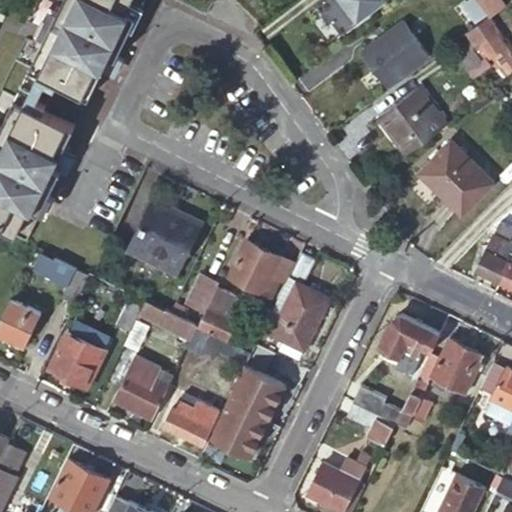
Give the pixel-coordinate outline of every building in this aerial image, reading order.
[(131,0),(61,0),(29,66),(59,81),(90,96),(104,68),(111,71),(117,58),(123,61),(124,60),(117,57),(138,14),(127,9),(131,0)] [(144,0),(131,0),(127,9),(138,14),(144,0)] [(369,11),(383,0),(322,0),(316,5),(317,6),(320,3),(342,32),(360,18),(358,14),(367,8),(369,11)] [(479,0),(490,14),(508,0),(479,0)] [(467,31),(476,45),(479,43),(489,56),(495,52),(508,71),(511,68),(511,51),(495,29),(499,27),(490,14),(471,28),(467,31)] [(403,20),(361,49),(385,82),(427,52),(403,20)] [(476,45),(463,54),(473,68),(489,56),(479,43),(476,45)] [(59,81),(29,66),(15,95),(44,110),(59,81)] [(407,153),(448,122),(419,85),(379,115),(407,153)] [(44,110),(15,95),(12,99),(74,129),(76,125),(44,110)] [(511,97),(510,96),(491,131),(511,142),(511,97)] [(74,129),(12,99),(0,124),(0,226),(16,234),(29,207),(40,212),(61,170),(67,173),(68,172),(62,169),(68,157),(62,153),(74,129)] [(452,138),(420,171),(463,212),(495,180),(452,138)] [(167,259),(182,266),(203,222),(191,215),(189,219),(169,209),(150,201),(131,241),(151,251),(155,255),(162,259),(167,259)] [(191,215),(170,206),(169,209),(189,219),(191,215)] [(40,212),(29,207),(16,234),(26,239),(40,212)] [(478,266),(511,283),(511,239),(510,239),(511,236),(511,225),(501,220),(496,231),(478,266)] [(284,276),(288,278),(293,267),(281,261),(284,254),(250,238),(231,277),(273,298),(284,276)] [(151,251),(131,241),(127,250),(178,274),(182,266),(167,259),(162,259),(155,255),(151,251)] [(74,294),(84,271),(72,265),(72,266),(39,250),(31,265),(64,282),(62,288),(74,294)] [(316,257),(302,250),(293,267),(288,278),(299,283),(275,332),(286,337),(282,346),(300,355),(329,297),(303,285),(316,257)] [(216,285),(219,281),(201,273),(187,302),(204,310),(216,285)] [(140,308),(145,298),(101,277),(96,291),(125,305),(114,328),(128,334),(136,317),(140,308)] [(288,278),(264,327),(275,332),(299,283),(288,278)] [(198,324),(223,336),(227,338),(237,318),(229,313),(237,296),(216,285),(204,310),(198,324)] [(12,297),(0,321),(0,331),(27,345),(43,313),(12,297)] [(172,311),(145,298),(140,308),(193,333),(198,324),(172,311)] [(430,351),(440,331),(403,312),(394,315),(380,346),(387,350),(383,358),(398,365),(397,367),(413,375),(418,365),(422,367),(430,351)] [(128,334),(125,340),(139,347),(150,323),(136,317),(128,334)] [(223,336),(198,324),(193,333),(187,346),(212,359),(218,348),(223,336)] [(87,386),(106,348),(68,330),(50,368),(87,386)] [(218,348),(246,363),(252,351),(227,338),(223,336),(218,348)] [(395,421),(405,426),(413,412),(424,418),(432,402),(421,397),(431,375),(466,391),(484,353),(450,336),(440,355),(430,351),(422,367),(407,398),(400,412),(395,421)] [(115,398),(153,417),(170,382),(157,375),(161,365),(137,353),(115,398)] [(285,384),(246,363),(212,435),(250,454),(285,384)] [(511,436),(511,367),(508,365),(493,396),(511,405),(511,421),(506,433),(511,436)] [(362,384),(354,401),(355,402),(374,411),(395,421),(400,412),(394,408),(388,406),(392,398),(362,384)] [(205,441),(221,410),(187,393),(179,409),(175,407),(167,423),(205,441)] [(400,412),(407,398),(401,396),(394,408),(400,412)] [(511,405),(493,396),(489,404),(511,415),(511,405)] [(367,425),(374,411),(355,402),(348,415),(367,425)] [(385,442),(394,425),(377,417),(369,434),(372,436),(385,442)] [(0,511),(40,511),(44,505),(32,499),(25,511),(19,511),(4,505),(24,465),(21,463),(31,441),(13,431),(10,437),(0,457),(0,511)] [(0,457),(10,437),(0,432),(0,457)] [(380,452),(385,442),(372,436),(370,440),(374,442),(372,448),(380,452)] [(308,491),(349,511),(350,511),(362,489),(355,485),(365,465),(362,463),(367,452),(358,447),(346,471),(323,460),(308,491)] [(93,511),(111,476),(71,456),(52,494),(63,500),(56,511),(93,511)] [(474,511),(488,486),(457,471),(437,511),(474,511)] [(511,477),(505,474),(498,488),(511,494),(511,477)] [(501,511),(511,511),(511,506),(507,504),(506,503),(501,511)]
